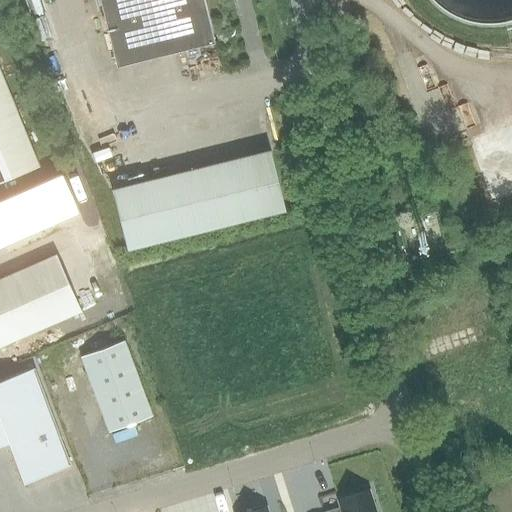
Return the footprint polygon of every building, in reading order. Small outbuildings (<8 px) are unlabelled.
[(99,0),(117,67),(215,42),(204,0),(99,0)] [(3,79),(0,79),(0,99),(10,96),(3,79)] [(10,96),(0,99),(0,182),(39,166),(10,96)] [(285,211),(270,150),(112,189),(127,251),(285,211)] [(63,178),(0,205),(0,249),(79,215),(63,178)] [(10,275),(35,331),(81,311),(56,254),(10,275)] [(10,275),(0,279),(0,346),(35,331),(10,275)] [(152,416),(124,341),(80,357),(108,432),(152,416)] [(34,368),(0,380),(0,446),(16,440),(30,478),(69,464),(69,466),(70,465),(34,368)] [(326,511),(374,511),(368,491),(338,500),(340,508),(326,511)]
